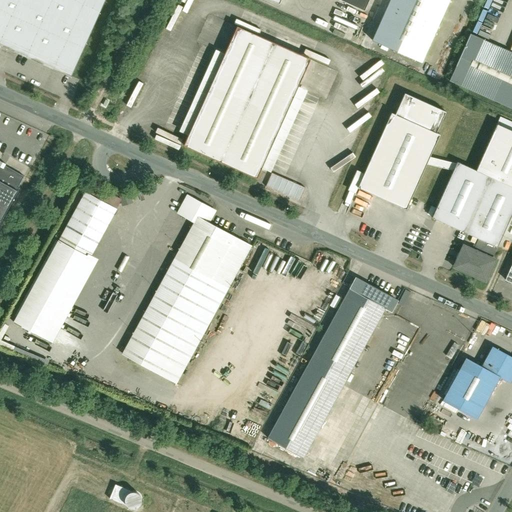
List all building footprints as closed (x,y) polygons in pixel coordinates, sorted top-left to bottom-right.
[(0,0),(0,41),(72,74),(104,0),(0,0)] [(388,0),(370,39),(419,62),(447,0),(388,0)] [(308,58),(235,26),(183,143),(256,175),(308,58)] [(511,52),(469,33),(448,80),(511,109),(511,52)] [(444,111),(402,92),(393,113),(390,111),(356,186),(404,208),(438,134),(434,132),(444,111)] [(511,134),(496,127),(475,173),(511,190),(511,134)] [(0,161),(0,222),(26,176),(0,161)] [(457,165),(430,220),(476,243),(494,251),(511,213),(511,190),(475,173),(457,165)] [(270,172),(264,186),(297,201),(303,188),(270,172)] [(118,208),(86,191),(61,237),(93,254),(118,208)] [(196,216),(208,223),(215,210),(186,194),(175,213),(193,223),(196,216)] [(174,383),(250,246),(208,223),(196,216),(193,223),(120,354),(174,383)] [(61,237),(14,322),(52,343),(99,258),(93,254),(61,237)] [(494,251),(476,243),(473,248),(462,243),(451,268),(485,283),(496,258),(492,257),(494,251)] [(355,278),(267,437),(303,457),(384,310),(390,313),(396,301),(355,278)] [(404,306),(409,291),(403,289),(398,304),(404,306)] [(466,361),(444,401),(477,418),(498,379),(509,384),(511,378),(511,358),(490,347),(479,368),(466,361)] [(140,496),(138,494),(133,492),(130,493),(126,496),(125,502),(127,506),(131,508),(137,508),(141,504),(141,499),(140,496)]
